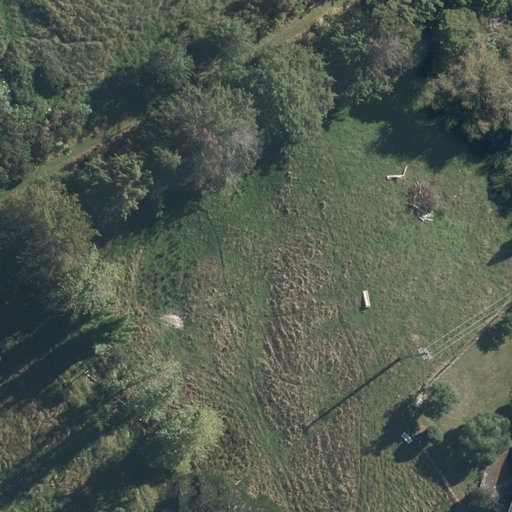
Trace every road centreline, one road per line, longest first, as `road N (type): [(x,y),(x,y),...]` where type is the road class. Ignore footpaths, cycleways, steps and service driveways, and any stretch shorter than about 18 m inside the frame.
road 1 (track): [(316,0),(0,210)]
road 2 (track): [(163,511),(0,287)]
